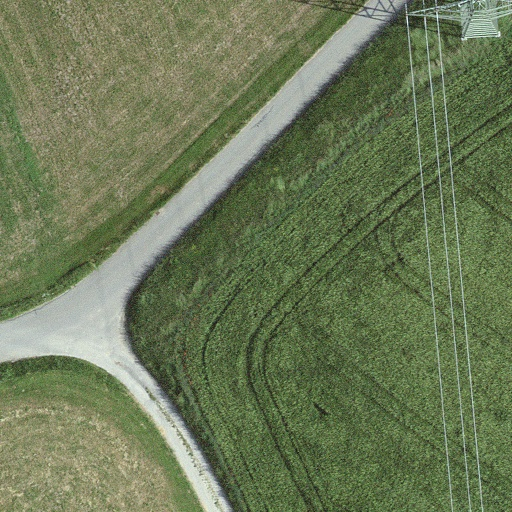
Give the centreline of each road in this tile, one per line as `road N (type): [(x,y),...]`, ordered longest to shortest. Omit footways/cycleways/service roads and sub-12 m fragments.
road 1 (residential): [(392,0),(131,266),(71,318),(0,341)]
road 2 (track): [(218,511),(189,447),(155,402),(71,318)]
